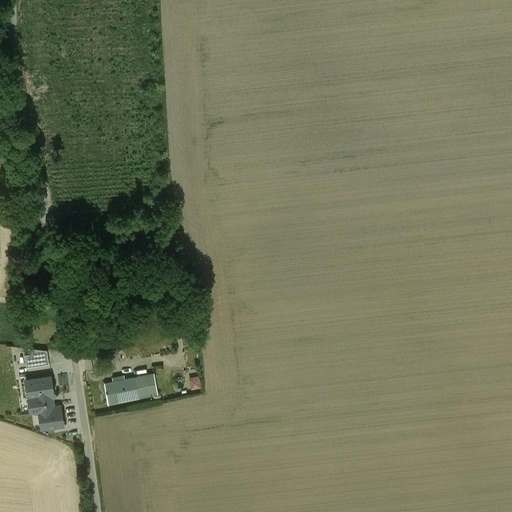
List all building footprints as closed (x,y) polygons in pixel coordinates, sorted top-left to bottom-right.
[(188,290),(177,292),(179,309),(181,318),(194,317),(193,309),(191,309),(188,290)] [(179,309),(177,292),(167,293),(170,311),(179,309)] [(26,348),(26,364),(48,364),(48,348),(26,348)] [(60,374),(64,393),(72,391),(68,373),(60,374)] [(155,374),(104,383),(108,405),(159,395),(155,374)] [(192,390),(203,386),(199,374),(188,377),(192,390)] [(27,403),(28,410),(43,408),(41,378),(16,380),(18,403),(27,403)] [(53,407),(43,408),(28,410),(29,432),(55,430),(53,407)]
